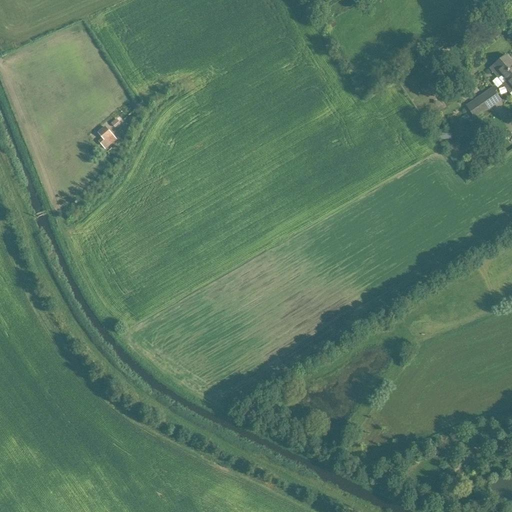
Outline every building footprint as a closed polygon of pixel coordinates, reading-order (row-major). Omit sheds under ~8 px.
[(480,0),(489,9),(495,3),(491,0),(480,0)] [(508,81),(511,77),(511,62),(506,55),(490,69),(503,84),(507,81),(508,81)] [(511,77),(508,81),(507,81),(503,84),(511,93),(511,94),(511,77)] [(424,94),(430,89),(425,82),(419,87),(424,94)] [(482,95),(491,107),(501,100),(495,92),(497,91),(494,87),(482,95)] [(475,118),(491,107),(482,95),(467,106),(475,118)] [(106,126),(98,133),(108,146),(116,140),(106,126)] [(440,129),(439,138),(452,139),(452,130),(440,129)]
